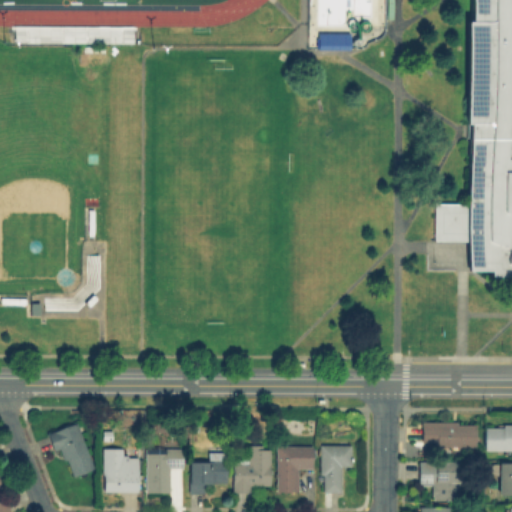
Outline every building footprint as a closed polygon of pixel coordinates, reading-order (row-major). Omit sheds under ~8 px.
[(511,279),(491,279),(491,272),(466,272),(466,242),(433,242),(433,203),(468,203),(468,131),(468,124),(462,124),(462,21),(470,21),(470,0),(511,0),(511,279)] [(311,50),(311,33),(344,33),(344,50),(311,50)] [(74,478),(68,462),(63,463),(58,450),(52,453),(45,434),(77,422),(95,470),(74,478)] [(470,448),(415,448),(415,422),(453,422),(453,426),(470,426),(470,448)] [(511,425),(511,452),(479,452),(479,429),(497,429),(497,425),(511,425)] [(101,443),(101,432),(111,432),(111,443),(101,443)] [(311,469),(296,469),(296,493),(274,493),(274,446),(311,446),(311,469)] [(339,494),(323,494),(323,476),(318,476),(319,446),(349,446),(349,467),(339,467),(339,494)] [(269,487),(248,487),(248,494),(230,494),(231,462),(246,462),(246,447),(269,447),(269,487)] [(101,449),(120,449),(120,456),(125,456),(125,459),(137,459),(137,493),(102,493),(102,476),(101,476),(101,449)] [(144,452),(164,452),(164,450),(183,450),(182,469),(169,469),(169,494),(144,494),(144,452)] [(204,494),(186,494),(186,484),(190,484),(189,463),(207,463),(207,453),(225,453),(226,485),(204,485),(204,494)] [(414,485),(414,462),(458,462),(457,483),(450,483),(450,502),(430,502),(430,485),(414,485)] [(511,497),(492,498),(492,464),(511,463),(511,497)] [(9,511),(0,511),(0,485),(1,488),(0,488),(0,498),(4,497),(9,511)]
